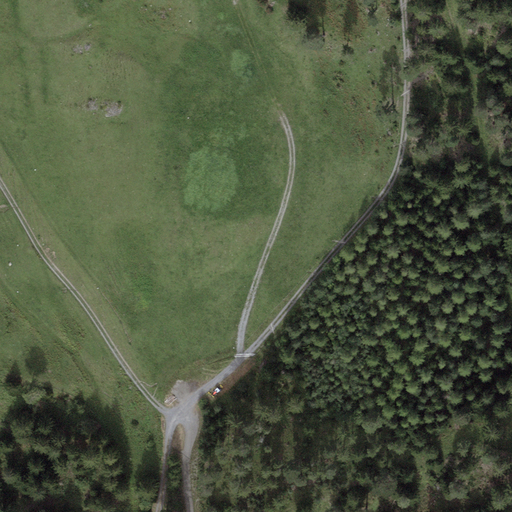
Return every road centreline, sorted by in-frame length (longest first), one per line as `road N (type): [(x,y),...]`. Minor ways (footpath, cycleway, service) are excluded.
road 1 (track): [(156,511),(172,419),(236,364),(388,183),(405,114),(401,0)]
road 2 (track): [(0,185),(58,280),(172,419)]
road 3 (track): [(236,364),(289,191),(289,134),(278,102)]
